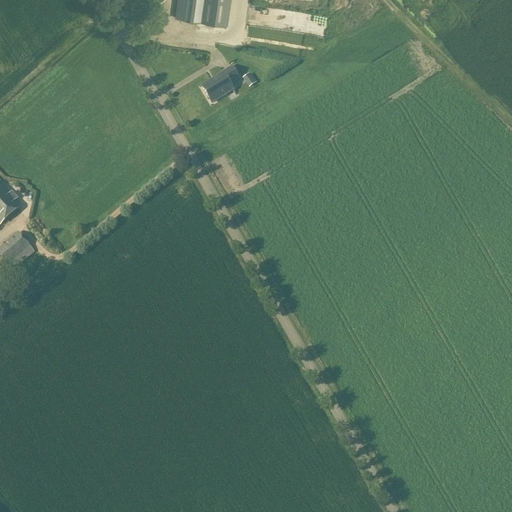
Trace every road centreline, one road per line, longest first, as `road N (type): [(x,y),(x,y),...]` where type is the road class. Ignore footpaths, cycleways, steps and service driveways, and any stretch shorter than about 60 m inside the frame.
road 1 (tertiary): [(398,511),(99,0)]
road 2 (unknown): [(189,152),(68,253),(43,250),(21,219)]
